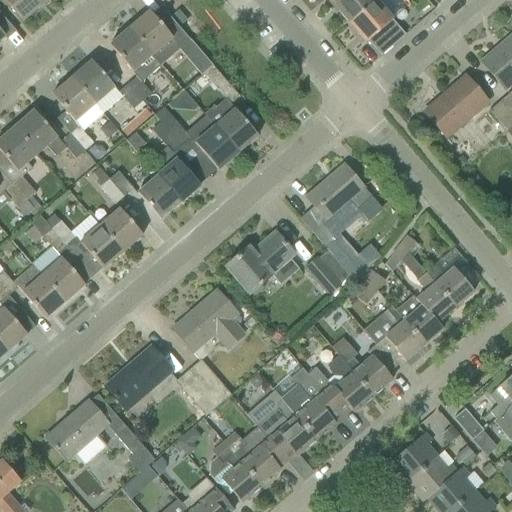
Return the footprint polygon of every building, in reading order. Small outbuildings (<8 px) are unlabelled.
[(2,0),(22,23),(24,22),(23,22),(36,11),(40,7),(40,8),(41,7),(34,0),(2,0)] [(338,0),(332,6),(348,25),(375,2),(373,0),(338,0)] [(390,19),(402,8),(394,0),(374,0),(390,19)] [(391,20),(375,2),(348,25),(364,44),(365,45),(368,42),(381,58),(405,37),(392,22),(392,21),(393,20),(392,19),(391,20)] [(434,11),(431,7),(425,12),(428,16),(434,11)] [(165,14),(156,22),(149,13),(129,30),(152,57),(151,57),(160,68),(190,42),(165,14)] [(152,57),(129,30),(109,47),(136,78),(127,86),(141,103),(151,95),(141,84),(160,68),(151,57),(152,57)] [(511,85),(511,39),(498,52),(497,51),(481,64),(505,91),(511,85)] [(71,80),(94,107),(114,90),(91,63),(71,80)] [(216,110),(220,115),(211,124),(238,155),(257,138),(230,107),(239,99),(212,68),(203,75),(225,101),(216,110)] [(477,70),(466,78),(485,102),(496,94),(477,70)] [(425,116),(446,140),(487,104),(465,78),(443,97),(445,99),(425,116)] [(78,128),(69,136),(84,153),(93,145),(83,133),(102,116),(94,107),(71,80),(51,97),(75,124),(74,124),(78,128)] [(133,110),(141,103),(127,86),(118,94),(121,99),(122,98),(132,111),(133,110)] [(184,91),(167,102),(175,116),(192,105),(184,91)] [(511,97),(510,95),(500,104),(511,118),(511,97)] [(511,127),(511,118),(500,104),(489,113),(506,133),(511,127)] [(144,110),(120,132),(126,139),(150,117),(144,110)] [(75,160),(84,153),(69,136),(61,144),(33,113),(14,129),(37,156),(47,148),(56,158),(65,150),(75,160)] [(211,124),(205,118),(185,134),(174,122),(165,130),(166,131),(182,148),(190,141),(195,147),(196,146),(218,172),(238,155),(211,124)] [(0,153),(10,165),(1,173),(38,216),(43,212),(32,198),(36,195),(22,178),(32,170),(27,165),(37,156),(14,129),(0,141),(0,153)] [(157,157),(166,169),(157,177),(180,204),(199,188),(176,161),(177,161),(172,156),(182,148),(166,131),(165,130),(156,137),(166,149),(157,157)] [(136,134),(125,143),(135,154),(145,145),(136,134)] [(96,162),(105,154),(100,148),(94,148),(88,153),(96,162)] [(471,162),(467,157),(463,160),(467,165),(471,162)] [(356,211),(371,199),(363,190),(344,167),(306,200),(326,222),(348,202),(356,211)] [(91,178),(115,206),(123,198),(108,181),(100,171),(91,178)] [(0,195),(3,193),(18,210),(25,218),(30,214),(34,219),(38,216),(1,173),(0,173),(0,195)] [(123,198),(133,190),(119,173),(108,181),(123,198)] [(180,204),(157,177),(137,194),(160,222),(180,204)] [(122,255),(142,237),(119,210),(99,228),(122,255)] [(60,223),(51,231),(66,248),(75,240),(60,223)] [(312,235),(324,249),(334,241),(320,227),(312,235)] [(122,255),(99,228),(79,245),(102,271),(122,255)] [(70,253),(66,248),(51,231),(42,239),(53,251),(33,268),(42,277),(65,304),(84,287),(61,261),(70,253)] [(294,256),(275,235),(252,255),(248,250),(226,269),(250,296),(251,295),(254,298),(264,290),(261,286),(272,277),(271,276),(294,256)] [(405,238),(398,247),(398,248),(406,254),(414,244),(405,238)] [(337,239),(334,241),(324,249),(326,251),(327,253),(336,263),(349,278),(355,284),(367,273),(337,239)] [(398,248),(398,247),(384,266),(391,274),(400,262),(406,254),(398,248)] [(306,270),(330,297),(342,287),(340,285),(349,278),(327,253),(318,260),(317,260),(306,270)] [(434,268),(425,275),(454,310),(473,294),(453,270),(443,278),(434,268)] [(368,286),(377,292),(384,283),(370,272),(364,281),(369,284),(368,286)] [(3,273),(0,274),(0,287),(9,298),(18,290),(13,285),(3,273)] [(437,325),(454,310),(425,275),(416,282),(425,293),(415,301),(436,326),(437,325)] [(22,295),(45,321),(65,304),(42,277),(22,295)] [(365,307),(369,302),(377,292),(368,286),(369,284),(364,281),(357,289),(350,296),(365,307)] [(0,345),(7,354),(27,337),(13,321),(22,314),(8,298),(9,298),(0,287),(0,305),(4,310),(0,313),(0,345)] [(172,331),(193,355),(214,336),(227,351),(244,336),(231,321),(237,316),(216,292),(172,331)] [(394,313),(423,347),(441,332),(436,326),(415,301),(412,298),(394,313)] [(385,340),(404,363),(423,347),(394,313),(391,308),(381,316),(394,332),(385,340)] [(338,358),(373,398),(391,382),(385,374),(393,368),(375,347),(366,354),(371,359),(360,368),(353,360),(356,357),(346,344),(335,354),(337,358),(338,358)] [(126,412),(146,394),(169,374),(171,372),(151,349),(105,388),(126,412)] [(306,377),(339,415),(348,408),(353,415),(373,398),(338,358),(337,358),(329,365),(328,372),(333,378),(342,378),(344,381),(333,390),(315,369),(307,376),(306,377)] [(199,362),(188,373),(218,407),(231,396),(202,363),(200,361),(199,362)] [(297,387),(281,401),(315,442),(334,426),(331,422),(339,415),(306,377),(307,376),(302,370),(291,380),(297,387)] [(205,418),(218,407),(188,373),(176,382),(175,383),(181,390),(205,418)] [(256,391),(264,384),(256,375),(248,383),(256,391)] [(489,414),(495,421),(511,406),(511,377),(499,389),(489,397),(497,407),(489,414)] [(296,458),(315,442),(281,401),(276,405),(276,411),(277,413),(257,429),(267,441),(284,461),(292,454),(296,458)] [(107,426),(88,403),(46,440),(65,463),(107,426)] [(511,406),(495,421),(493,424),(511,446),(511,406)] [(454,420),(471,441),(482,433),(464,411),(454,420)] [(154,462),(124,428),(114,436),(143,471),(154,462)] [(449,446),(459,438),(451,428),(441,436),(449,446)] [(279,472),(276,468),(284,461),(267,441),(248,458),(241,450),(245,447),(234,434),(223,443),(261,488),(279,472)] [(406,485),(436,459),(426,447),(431,443),(424,435),(389,465),(406,485)] [(221,481),(242,505),(261,488),(223,443),(211,453),(216,459),(210,464),(209,476),(216,485),(221,481)] [(466,448),(456,457),(464,466),(474,457),(466,448)] [(427,500),(462,471),(461,469),(456,473),(450,467),(445,470),(436,459),(406,485),(422,504),(427,500)] [(160,460),(150,468),(159,478),(165,473),(165,465),(160,460)] [(0,463),(0,511),(22,511),(8,495),(19,485),(1,463),(0,463)] [(495,473),(489,465),(481,472),(487,480),(495,473)] [(427,500),(437,511),(452,511),(473,494),(463,482),(468,478),(462,471),(427,500)] [(138,493),(129,483),(122,490),(131,500),(138,493)] [(188,500),(181,506),(186,511),(220,511),(228,506),(215,491),(194,507),(188,500)] [(473,494),(452,511),(491,511),(495,509),(488,500),(483,504),(473,494)] [(186,511),(181,506),(177,501),(164,511),(186,511)]
